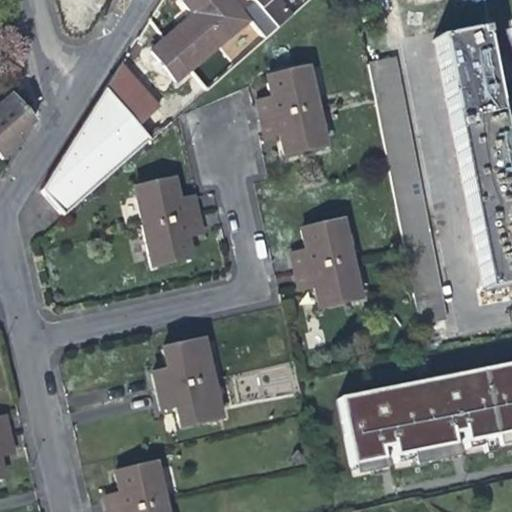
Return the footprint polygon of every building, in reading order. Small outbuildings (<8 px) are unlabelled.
[(164,38),(149,50),(156,58),(150,63),(160,75),(166,70),(175,82),(220,44),(233,58),(260,35),(230,0),(183,0),(182,1),(193,13),(164,38)] [(252,0),(277,30),(290,18),(275,0),(252,0)] [(447,124),(495,115),(488,81),(497,79),(495,70),(494,65),(485,66),(479,32),(431,41),(447,124)] [(367,66),(417,327),(442,322),(392,61),(367,66)] [(119,64),(104,88),(125,111),(138,126),(158,107),(119,64)] [(312,111),(304,72),(263,81),(265,90),(267,101),(252,104),(257,124),(312,111)] [(125,111),(104,88),(88,112),(74,134),(107,173),(148,137),(138,126),(125,111)] [(22,132),(35,122),(10,94),(0,102),(0,159),(20,141),(15,136),(22,132)] [(321,152),(312,111),(257,124),(261,142),(276,139),(278,146),(280,160),(321,152)] [(501,149),(495,115),(447,124),(464,209),(511,200),(505,166),(511,164),(511,158),(511,155),(510,147),(501,149)] [(61,213),(107,173),(74,134),(61,155),(39,189),(49,204),(57,217),(61,213)] [(194,222),(190,203),(176,206),(173,194),(171,185),(131,194),(139,233),(194,222)] [(511,202),(511,200),(464,209),(480,292),(511,285),(511,202)] [(198,238),(194,222),(139,233),(143,251),(148,274),(188,265),(185,252),(184,245),(199,243),(198,238)] [(345,261),(337,222),(295,231),(299,245),(300,251),(285,254),(290,274),(345,261)] [(354,301),(345,261),(290,274),(294,293),(308,290),(310,300),(312,310),(354,301)] [(383,293),(367,296),(369,309),(384,305),(383,293)] [(208,383),(200,344),(160,353),(162,363),(164,373),(148,376),(153,396),(208,383)] [(511,364),(336,403),(350,469),(352,475),(366,472),(368,479),(383,476),(380,463),(378,452),(382,451),(389,450),(391,460),(393,466),(409,463),(410,470),(425,467),(423,459),(438,456),(440,464),(454,461),(451,447),(449,437),(455,435),(460,434),(462,445),(463,445),(464,451),(479,447),(481,455),(496,452),(494,444),(509,441),(511,449),(511,448),(511,364)] [(209,389),(208,383),(153,396),(154,403),(157,416),(173,412),(174,419),(177,432),(217,423),(209,389)] [(0,458),(8,457),(5,442),(4,437),(4,436),(0,418),(0,458)] [(164,504),(156,469),(115,478),(117,488),(119,497),(105,500),(107,511),(143,511),(164,507),(164,504)]
